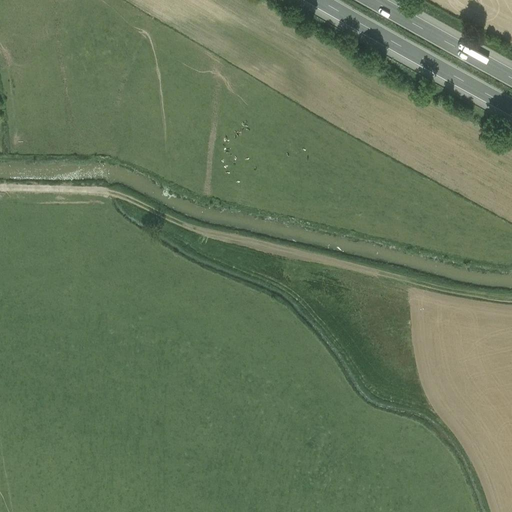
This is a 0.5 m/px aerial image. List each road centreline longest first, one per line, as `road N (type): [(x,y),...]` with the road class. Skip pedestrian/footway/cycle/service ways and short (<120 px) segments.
road 1 (motorway): [(319,0),(511,108)]
road 2 (motorway): [(511,79),(370,0)]
